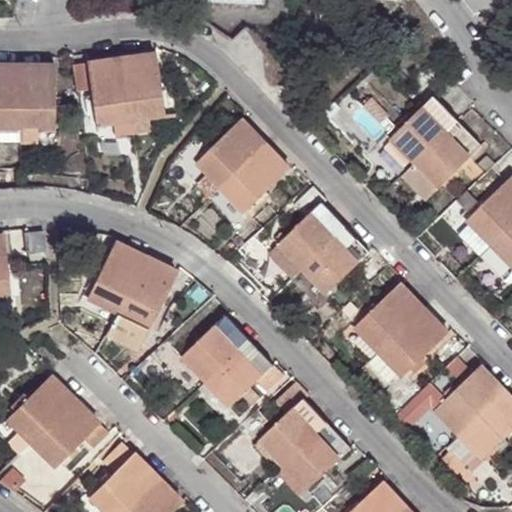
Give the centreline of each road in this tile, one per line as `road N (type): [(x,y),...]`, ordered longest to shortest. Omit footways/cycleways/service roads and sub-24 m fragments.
road 1 (residential): [(0,33),(153,28),(191,42),(511,356)]
road 2 (residential): [(0,211),(55,210),(229,278),(460,511)]
road 3 (residential): [(73,361),(223,511)]
